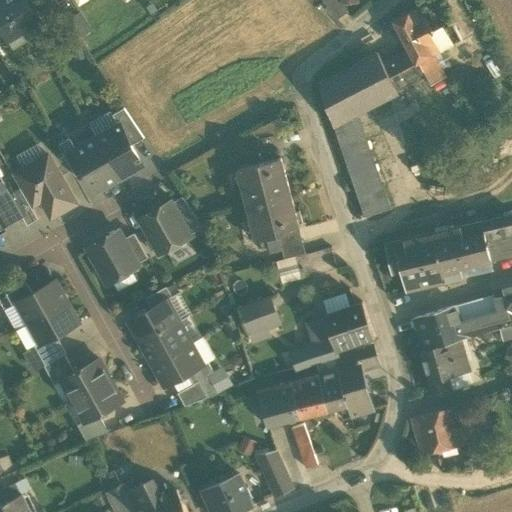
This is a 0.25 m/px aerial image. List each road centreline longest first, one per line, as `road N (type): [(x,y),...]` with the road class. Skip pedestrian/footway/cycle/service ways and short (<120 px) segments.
road 1 (residential): [(354,237),(302,91),(308,66),(377,0)]
road 2 (residential): [(374,467),(401,392),(354,237)]
road 3 (residential): [(55,242),(152,407)]
road 4 (residential): [(354,237),(511,204)]
road 5 (unclassified): [(511,477),(447,481),(374,467)]
road 6 (residential): [(55,242),(137,194),(165,167)]
